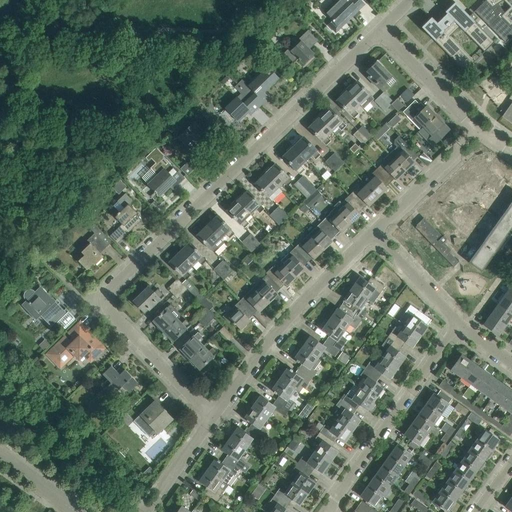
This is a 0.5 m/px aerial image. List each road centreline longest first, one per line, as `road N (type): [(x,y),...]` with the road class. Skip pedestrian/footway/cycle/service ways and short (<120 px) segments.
road 1 (residential): [(106,300),(377,30)]
road 2 (residential): [(212,416),(295,310),(370,234)]
road 3 (residential): [(323,508),(458,323)]
road 4 (residential): [(212,416),(106,300)]
road 5 (residential): [(370,234),(477,131)]
road 6 (residential): [(477,131),(377,30)]
road 7 (residential): [(458,323),(370,234)]
